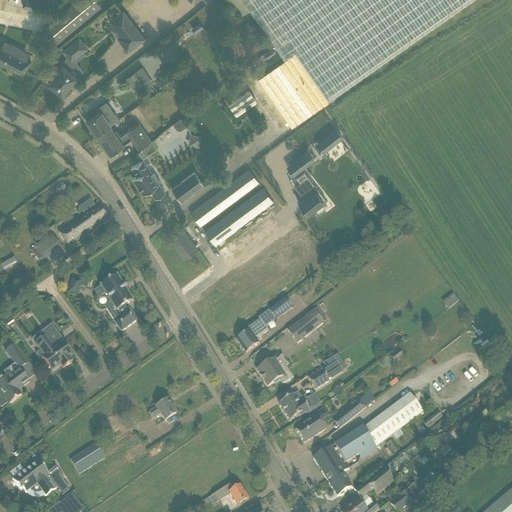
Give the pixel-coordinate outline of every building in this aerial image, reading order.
[(26,0),(24,0),(23,6),(33,8),(34,1),(26,0)] [(55,46),(101,7),(95,0),(77,0),(41,30),(55,46)] [(188,0),(189,1),(190,0),(205,0),(206,1),(208,0),(242,0),(284,59),(257,78),(260,83),(291,127),(330,100),(329,100),(329,99),(469,0),(188,0)] [(249,9),(242,0),(230,0),(230,1),(240,15),(249,9)] [(127,50),(143,38),(123,11),(110,21),(121,35),(118,38),(127,50)] [(199,22),(192,28),(197,33),(203,28),(199,22)] [(63,51),(68,57),(59,68),(60,68),(48,83),(51,86),(50,87),(57,93),(58,91),(62,94),(70,83),(72,85),(78,77),(69,70),(74,64),(71,60),(86,48),(79,38),(63,51)] [(3,45),(0,49),(0,60),(11,66),(10,67),(26,76),(34,60),(30,58),(31,55),(25,52),(26,50),(15,44),(12,50),(3,45)] [(174,78),(168,69),(163,73),(168,80),(170,79),(171,80),(174,78)] [(146,89),(134,71),(126,77),(137,95),(146,89)] [(235,114),(256,102),(250,90),(228,103),(235,114)] [(109,124),(110,125),(110,124),(109,122),(113,119),(111,117),(114,115),(117,119),(122,116),(115,106),(110,109),(108,106),(95,116),(86,122),(95,134),(109,124)] [(112,128),(110,125),(109,124),(95,134),(98,138),(109,154),(117,148),(132,138),(139,149),(140,148),(141,149),(152,141),(139,122),(121,135),(120,136),(115,130),(114,131),(112,128)] [(328,133),(316,142),(322,150),(334,141),(328,133)] [(190,135),(189,141),(192,145),(198,147),(200,137),(190,135)] [(301,155),(284,168),(286,172),(289,176),(307,163),(301,155)] [(142,159),(131,167),(136,175),(132,178),(143,194),(144,193),(150,190),(155,198),(165,192),(159,183),(161,182),(154,172),(153,173),(151,170),(147,164),(146,165),(142,159)] [(213,164),(202,164),(202,172),(212,173),(213,164)] [(258,182),(255,177),(249,169),(190,212),(200,225),(258,182)] [(181,202),(193,193),(192,192),(203,184),(194,172),(171,189),(181,202)] [(300,173),(286,183),(295,195),(290,200),(293,203),(299,211),(318,196),(300,173)] [(263,188),(213,226),(205,232),(214,245),(272,201),(263,188)] [(84,215),(59,233),(63,240),(69,248),(110,220),(99,205),(96,207),(91,201),(80,209),(84,215)] [(288,222),(277,208),(219,251),(230,265),(288,222)] [(183,229),(170,239),(184,257),(196,248),(183,229)] [(50,236),(37,247),(38,249),(34,252),(42,262),(60,248),(50,236)] [(101,308),(102,308),(103,308),(103,307),(104,307),(105,309),(114,323),(113,323),(121,333),(137,321),(129,311),(129,312),(125,306),(133,301),(117,276),(100,287),(101,288),(95,292),(98,298),(99,299),(99,300),(98,300),(98,301),(97,301),(97,302),(97,303),(97,304),(97,305),(98,305),(98,306),(99,307),(100,307),(101,308)] [(86,287),(92,289),(94,278),(88,277),(86,287)] [(234,283),(209,302),(213,308),(212,309),(229,331),(242,321),(234,312),(236,310),(226,298),(238,288),(234,283)] [(449,309),(459,302),(454,295),(444,302),(449,309)] [(284,299),(268,312),(275,321),(292,309),(284,299)] [(259,303),(246,311),(252,319),(264,310),(259,303)] [(287,332),(297,344),(323,324),(313,311),(287,332)] [(247,330),(248,332),(236,341),(246,354),(258,345),(256,341),(268,332),(259,320),(247,330)] [(65,343),(51,326),(40,334),(44,339),(35,345),(40,352),(36,355),(41,361),(43,360),(52,372),(60,366),(63,370),(72,363),(70,359),(72,357),(62,345),(65,343)] [(14,346),(6,352),(15,365),(20,371),(28,365),(14,346)] [(395,354),(390,358),(395,364),(403,358),(397,350),(394,353),(395,354)] [(280,359),(275,362),(274,360),(268,364),(269,366),(264,369),(263,367),(256,371),(259,376),(260,376),(261,376),(264,382),(264,383),(267,388),(273,384),(273,383),(278,380),(282,386),(290,380),(283,369),(288,366),(287,364),(286,364),(283,359),(282,356),(279,358),(280,359)] [(23,387),(29,383),(21,373),(19,371),(20,371),(15,365),(4,373),(7,376),(0,381),(0,396),(2,400),(3,399),(8,406),(21,396),(17,390),(23,387)] [(177,383),(166,365),(149,377),(144,369),(131,378),(136,387),(143,382),(154,399),(177,383)] [(316,390),(329,382),(322,372),(309,380),(316,390)] [(395,379),(388,384),(392,389),(399,384),(395,379)] [(335,387),(332,392),(335,397),(340,394),(341,388),(335,387)] [(362,428),(374,446),(376,449),(392,436),(399,431),(423,413),(408,394),(362,428)] [(293,396),(279,405),(289,422),(298,417),(299,418),(309,412),(303,402),(299,405),(293,396)] [(346,411),(332,422),(339,431),(366,408),(358,399),(345,409),(346,411)] [(167,401),(159,407),(156,409),(148,414),(153,420),(160,416),(164,422),(176,415),(167,401)] [(110,430),(124,422),(119,412),(104,421),(110,430)] [(443,419),(438,413),(423,424),(427,430),(443,419)] [(326,430),(316,415),(307,421),(308,423),(295,431),(304,444),(326,430)] [(192,454),(214,440),(208,431),(205,433),(202,427),(193,433),(189,425),(169,438),(174,445),(177,451),(187,445),(192,454)] [(455,426),(447,432),(451,437),(452,437),(455,441),(458,439),(455,435),(459,432),(455,426)] [(322,454),(313,459),(324,478),(339,469),(336,465),(343,461),(345,464),(357,456),(364,452),(367,458),(377,451),(376,449),(374,446),(362,428),(322,454)] [(403,436),(399,431),(392,436),(396,441),(403,436)] [(70,460),(79,475),(105,459),(96,444),(70,460)] [(447,446),(433,458),(437,462),(451,451),(447,446)] [(207,478),(195,485),(200,493),(221,479),(217,472),(228,465),(219,450),(198,463),(207,478)] [(38,461),(12,481),(17,487),(20,492),(23,490),(26,494),(36,486),(45,498),(47,497),(48,499),(55,494),(54,492),(55,491),(57,489),(62,497),(70,491),(64,484),(65,483),(55,468),(47,474),(38,461)] [(339,469),(324,478),(337,497),(339,496),(341,496),(344,495),(344,493),(345,492),(351,488),(344,476),(342,474),(349,470),(345,464),(343,461),(336,465),(339,469)] [(159,464),(139,477),(147,489),(166,477),(159,464)] [(377,511),(379,511),(374,504),(373,505),(366,496),(372,491),(377,497),(394,482),(384,470),(356,492),(362,499),(359,502),(358,501),(343,511),(377,511)] [(460,484),(452,490),(457,496),(465,490),(460,484)] [(237,507),(239,506),(248,500),(239,487),(234,490),(230,485),(213,496),(218,503),(230,496),(237,507)] [(408,490),(390,505),(395,511),(399,511),(406,506),(406,507),(408,509),(417,502),(408,490)] [(511,511),(511,491),(486,511),(511,511)] [(64,511),(74,511),(81,507),(72,495),(59,505),(64,511)]
